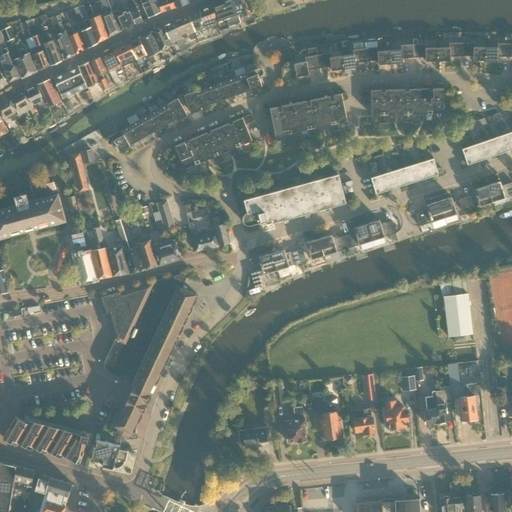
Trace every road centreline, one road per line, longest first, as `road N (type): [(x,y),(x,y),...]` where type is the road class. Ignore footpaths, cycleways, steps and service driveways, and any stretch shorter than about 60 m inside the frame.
road 1 (residential): [(511,82),(354,80),(253,103),(167,138),(153,173),(163,185),(225,200),(242,244)]
road 2 (residential): [(242,244),(511,159)]
road 3 (residential): [(0,298),(243,257)]
road 4 (residential): [(208,0),(0,100)]
road 5 (residential): [(159,409),(172,369),(231,299),(243,257)]
road 6 (secondary): [(424,461),(295,474)]
